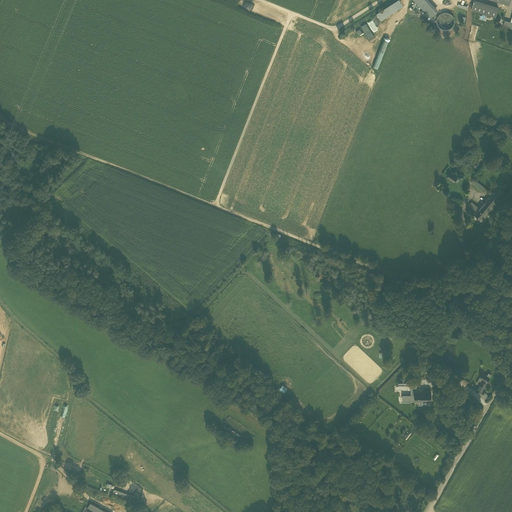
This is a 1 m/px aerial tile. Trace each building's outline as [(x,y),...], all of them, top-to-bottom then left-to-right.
[(399,0),(377,15),(381,21),(403,6),(399,0)] [(412,0),(430,19),(437,13),(425,0),(412,0)] [(474,2),(471,11),(495,18),(498,9),(474,2)] [(412,13),(407,20),(412,24),(417,16),(412,13)] [(449,14),(446,13),(442,14),(439,16),(437,19),(436,22),(437,25),(439,28),(442,31),(445,31),(448,31),(452,29),(454,26),(454,23),(454,19),(452,16),(449,14)] [(503,27),(511,29),(511,26),(511,23),(510,23),(505,21),(503,27)] [(381,37),(372,69),(379,71),(388,39),(381,37)] [(471,184),(482,192),(484,189),(474,181),(471,184)] [(475,216),(482,222),(483,221),(502,198),(504,195),(502,193),(504,190),(500,186),(492,196),(479,211),(475,216)] [(479,211),(474,206),(471,210),(469,212),(475,216),(479,211)] [(479,378),(484,380),(487,382),(490,377),(482,373),(479,378)] [(411,386),(411,385),(411,377),(399,377),(399,386),(411,386)] [(479,385),(476,391),(480,393),(486,383),(483,382),(482,381),(479,385)] [(288,388),(283,384),(279,388),(284,392),(288,388)] [(417,392),(415,392),(415,395),(415,399),(415,401),(415,402),(431,402),(431,392),(417,392)] [(54,407),(50,422),(55,423),(59,408),(54,407)] [(112,492),(133,500),(134,495),(113,488),(112,492)] [(88,506),(98,511),(107,511),(90,502),(88,506)]
